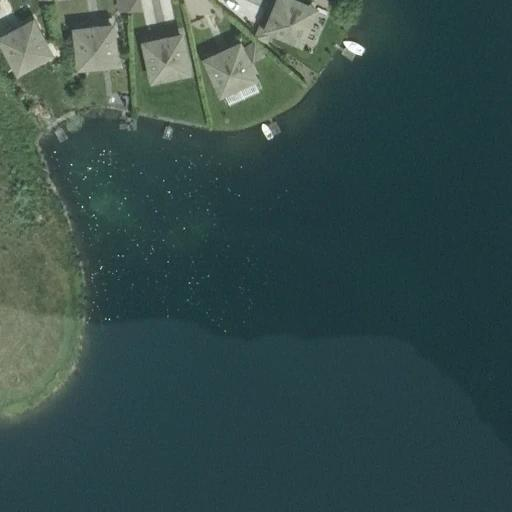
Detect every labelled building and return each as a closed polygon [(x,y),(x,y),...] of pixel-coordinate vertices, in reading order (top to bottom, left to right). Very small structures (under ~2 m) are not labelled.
[(140,0),(116,0),(117,10),(141,8),(140,0)] [(302,38),(315,6),(299,0),(281,0),(271,24),(302,38)] [(21,66),(51,50),(35,20),(5,36),(21,66)] [(275,30),(259,23),(253,37),(268,44),(275,30)] [(83,62),(117,58),(113,24),(79,28),(83,62)] [(156,74),(189,67),(182,34),(149,41),(156,74)] [(254,58),(264,51),(255,38),(245,46),(254,58)] [(224,88),(255,74),(241,43),(210,57),(224,88)] [(259,80),(230,92),(233,100),(262,89),(259,80)]
